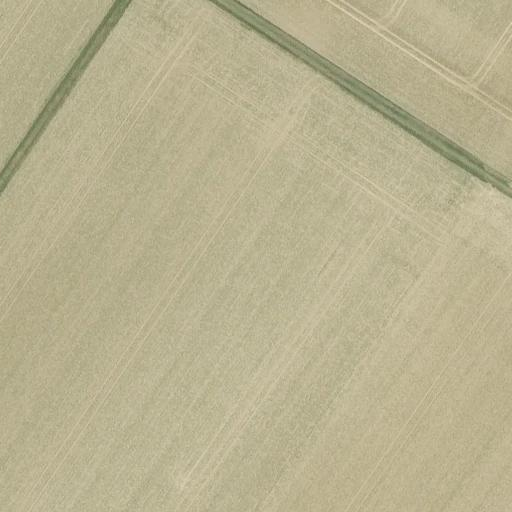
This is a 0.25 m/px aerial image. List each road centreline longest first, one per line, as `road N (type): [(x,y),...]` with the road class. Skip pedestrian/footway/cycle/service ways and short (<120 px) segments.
road 1 (track): [(219,0),(511,190)]
road 2 (track): [(124,0),(0,184)]
